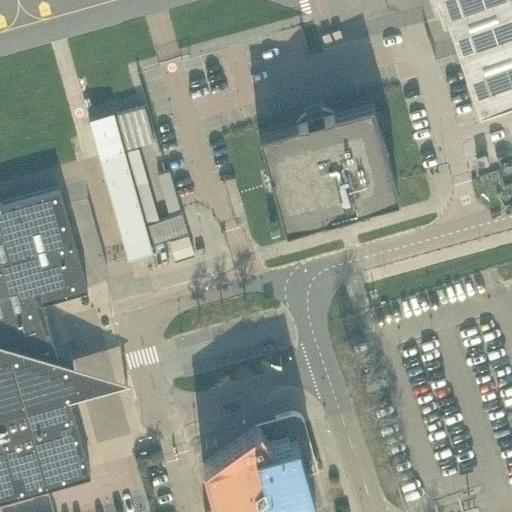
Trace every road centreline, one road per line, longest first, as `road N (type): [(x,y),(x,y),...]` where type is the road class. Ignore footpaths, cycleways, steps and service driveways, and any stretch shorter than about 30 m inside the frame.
road 1 (unclassified): [(312,277),(253,282),(167,306),(144,319),(138,337),(153,391),(170,402),(324,363)]
road 2 (unclassified): [(312,277),(348,259),(511,214)]
road 3 (unclassified): [(374,511),(324,363)]
